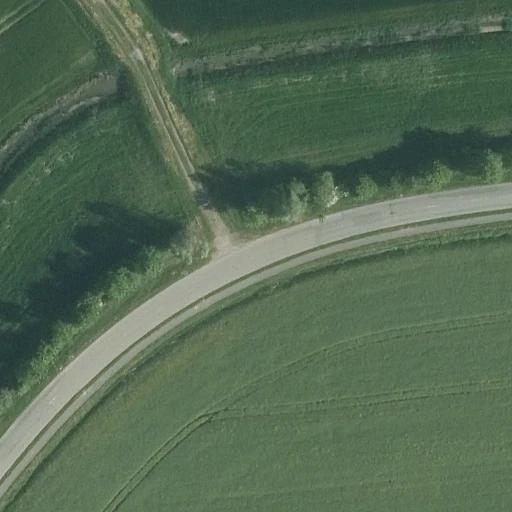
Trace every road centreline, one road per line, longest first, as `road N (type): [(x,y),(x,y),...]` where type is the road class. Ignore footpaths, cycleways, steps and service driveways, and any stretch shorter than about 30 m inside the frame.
road 1 (residential): [(0,464),(91,363),(146,318),(249,258),(380,215),(511,194)]
road 2 (track): [(233,267),(134,56),(94,0)]
